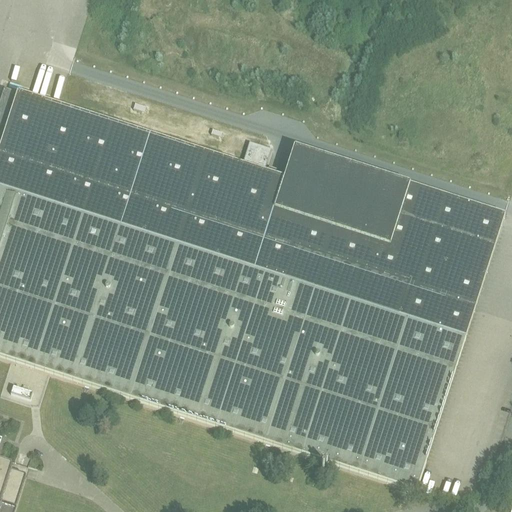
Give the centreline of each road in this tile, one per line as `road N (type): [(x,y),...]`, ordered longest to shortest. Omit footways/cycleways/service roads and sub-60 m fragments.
road 1 (unknown): [(0,49),(14,17),(82,68),(511,215)]
road 2 (unknown): [(499,325),(456,464)]
